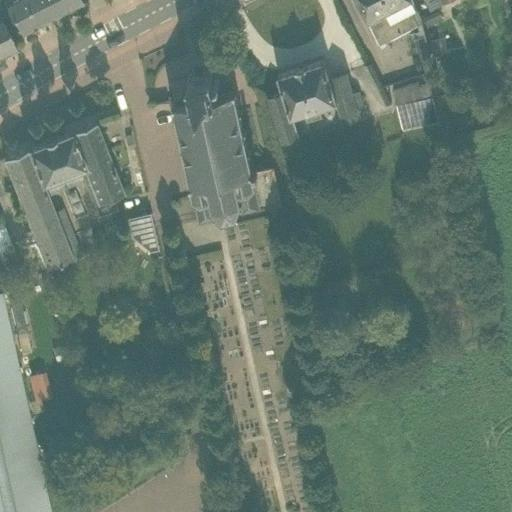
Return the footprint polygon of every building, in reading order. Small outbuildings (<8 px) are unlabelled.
[(3,0),(21,33),(82,1),(81,0),(3,0)] [(357,0),(358,2),(379,43),(424,19),(422,16),(413,0),(357,0)] [(437,8),(422,16),(424,19),(427,25),(442,18),(437,8)] [(0,54),(16,46),(0,15),(0,54)] [(357,106),(364,104),(360,89),(352,91),(346,70),(330,75),(324,58),(277,73),(283,90),(267,95),(282,141),(298,135),(292,114),(303,110),(307,120),(322,115),(319,105),(336,99),(342,122),(361,116),(357,106)] [(173,102),(171,103),(171,106),(174,105),(198,220),(218,216),(217,209),(222,215),(237,212),(239,203),(242,211),(261,206),(282,202),(274,164),(254,169),(236,90),(239,90),(238,88),(235,88),(234,86),(231,87),(232,89),(216,93),(215,86),(218,85),(220,82),(219,79),(216,77),(213,78),(211,68),(207,69),(208,70),(190,74),(190,73),(187,74),(188,78),(173,81),(171,84),(175,99),(172,100),(173,102)] [(3,156),(10,175),(46,264),(80,251),(62,206),(54,209),(44,182),(79,168),(98,215),(117,208),(112,196),(123,191),(95,120),(3,156)] [(153,214),(131,215),(133,249),(154,248),(153,214)] [(0,511),(49,511),(1,290),(0,290),(0,511)] [(63,346),(52,349),(55,360),(66,357),(63,346)] [(194,409),(185,411),(191,432),(199,430),(194,409)] [(59,488),(63,511),(91,511),(85,483),(59,488)]
